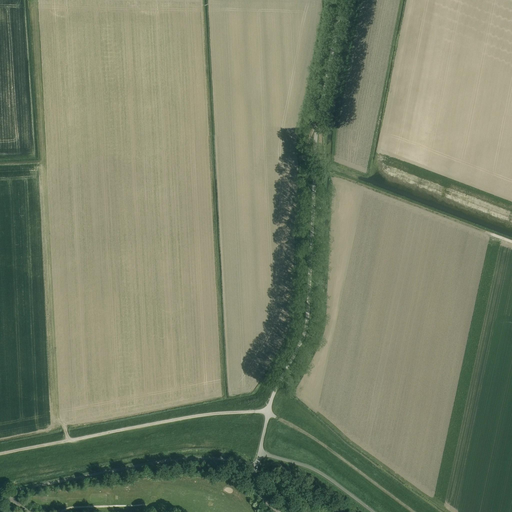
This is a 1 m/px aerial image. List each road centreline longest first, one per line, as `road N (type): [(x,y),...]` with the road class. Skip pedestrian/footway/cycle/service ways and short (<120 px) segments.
road 1 (unclassified): [(255,466),(273,393),(306,326),(316,130),(342,0)]
road 2 (track): [(0,453),(268,411)]
